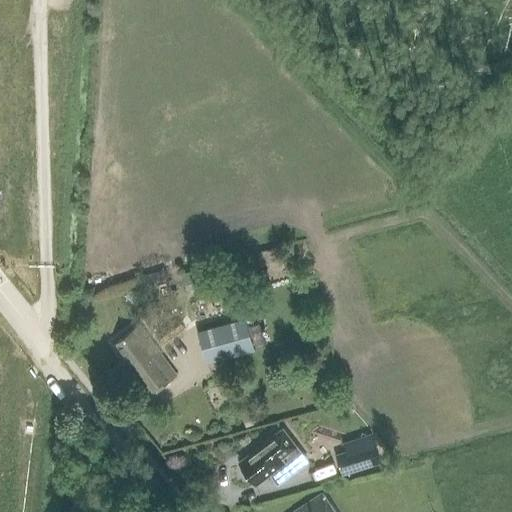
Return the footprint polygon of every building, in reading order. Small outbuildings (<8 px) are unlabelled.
[(205,285),(200,268),(183,272),(188,290),(205,285)] [(208,313),(204,298),(195,300),(199,316),(208,313)] [(244,320),(199,332),(208,363),(253,350),(244,320)] [(140,325),(114,344),(132,368),(126,372),(145,398),(176,376),(140,325)] [(282,431),(239,464),(255,486),(269,475),(278,486),(306,464),(282,431)] [(380,462),(376,451),(374,442),(334,455),(340,475),(380,462)] [(292,511),(334,511),(321,493),(292,511)]
